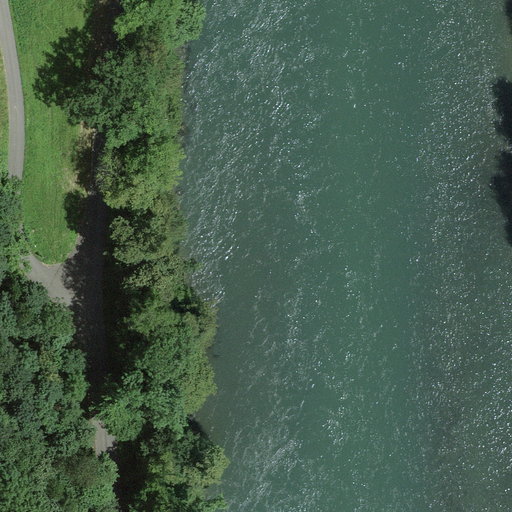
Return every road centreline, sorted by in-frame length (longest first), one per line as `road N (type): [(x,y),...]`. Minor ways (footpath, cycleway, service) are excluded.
road 1 (residential): [(88,314),(23,267),(11,244),(14,129),(0,27)]
road 2 (residential): [(116,0),(89,235),(88,314)]
road 3 (residential): [(88,314),(112,511)]
